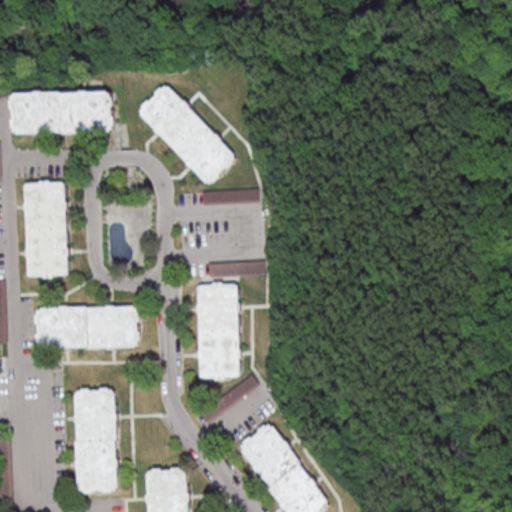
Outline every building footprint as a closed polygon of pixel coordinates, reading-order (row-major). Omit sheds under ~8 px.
[(141,109),(211,185),(242,157),(172,81),(141,109)] [(13,90),(13,133),(117,132),(117,89),(13,90)] [(28,181),(30,276),(72,275),(70,180),(28,181)] [(262,202),(261,189),(206,189),(206,202),(262,202)] [(200,283),(202,377),(244,376),(242,282),(200,283)] [(8,289),(0,288),(0,342),(8,342),(8,289)] [(142,346),(141,304),(38,306),(39,348),(142,346)] [(211,421),(263,384),(255,373),(203,410),(211,421)] [(121,492),(120,387),(78,388),(80,492),(121,492)] [(324,511),(334,506),(278,420),(243,443),(288,511),(324,511)] [(150,511),(192,511),(192,467),(150,468),(150,511)]
